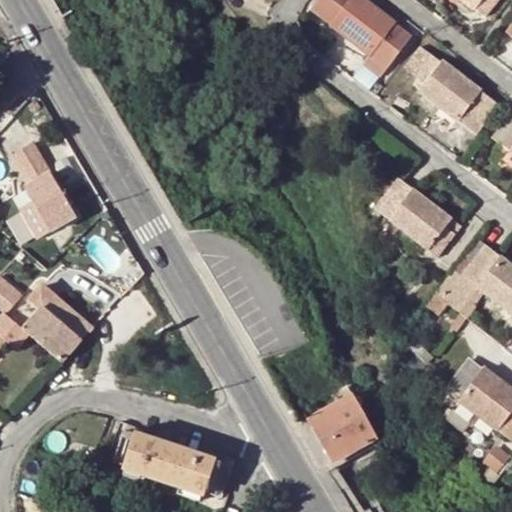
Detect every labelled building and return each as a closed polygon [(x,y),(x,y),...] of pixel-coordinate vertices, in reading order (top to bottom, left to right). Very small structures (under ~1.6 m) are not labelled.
[(375,75),(408,36),(360,0),(315,0),(309,9),(367,54),(360,63),(375,75)] [(460,0),(481,16),(493,0),(460,0)] [(439,63),(418,47),(401,68),(422,84),(416,92),(472,135),(495,104),(440,61),(439,63)] [(511,116),(509,114),(489,140),(507,154),(503,159),(511,165),(511,116)] [(31,141),(10,154),(28,184),(23,187),(48,230),(75,214),(31,141)] [(435,257),(458,226),(395,178),(371,209),(435,257)] [(472,303),(480,293),(511,316),(511,267),(481,244),(458,275),(452,270),(433,294),(465,319),(475,306),(472,303)] [(38,286),(10,318),(32,336),(61,362),(102,318),(47,268),(33,282),(38,286)] [(18,353),(32,336),(10,318),(7,315),(0,322),(0,351),(7,344),(18,353)] [(511,393),(467,359),(443,390),(456,400),(495,430),(509,440),(511,436),(511,393)] [(375,440),(350,394),(305,419),(330,464),(375,440)] [(203,490),(219,496),(220,492),(232,460),(215,454),(213,461),(205,458),(141,436),(134,434),(136,427),(126,424),(114,461),(122,464),(120,471),(135,477),(136,473),(201,495),(203,490)]
